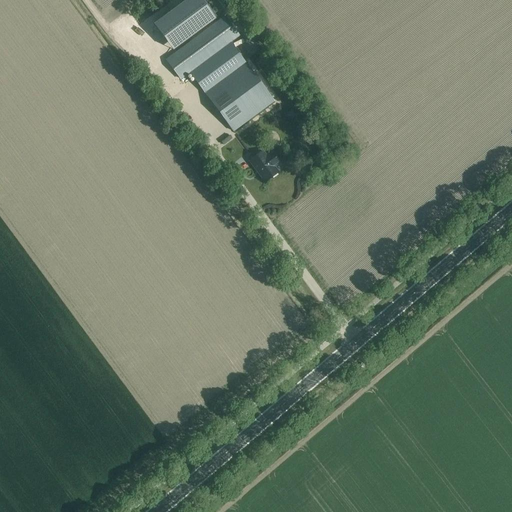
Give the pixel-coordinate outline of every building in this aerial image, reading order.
[(189,38),(215,19),(200,0),(187,0),(170,13),(189,38)] [(180,79),(238,35),(225,17),(166,61),(180,79)] [(125,34),(134,30),(130,23),(121,27),(125,34)] [(191,74),(204,92),(244,63),(231,44),(191,74)] [(244,63),(204,92),(233,131),(273,101),(244,63)] [(274,166),(279,163),(271,152),(266,156),(263,151),(248,161),(264,183),(278,172),(274,166)]
